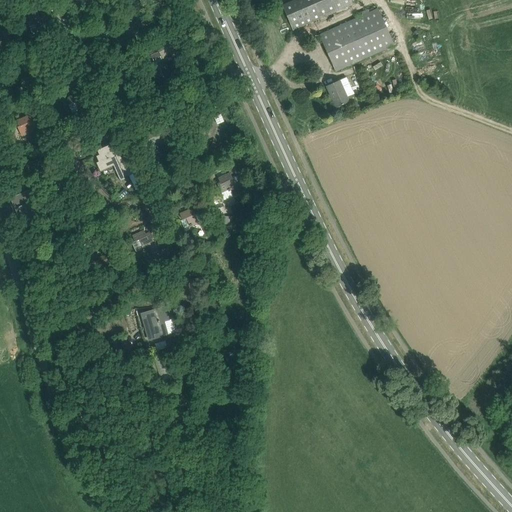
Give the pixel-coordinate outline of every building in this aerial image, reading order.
[(293,30),(338,11),(353,4),(352,1),(353,0),(294,0),(282,5),(293,30)] [(48,24),(46,20),(52,17),(47,7),(29,15),(32,21),(36,19),(39,26),(39,28),(48,24)] [(394,44),(378,9),(319,35),(335,71),(394,44)] [(161,50),(159,51),(164,61),(182,52),(178,43),(173,45),(171,40),(159,45),(161,50)] [(126,70),(114,75),(117,81),(121,79),(124,86),(123,87),(124,89),(137,84),(133,74),(129,76),(126,70)] [(340,80),(326,86),(336,107),(350,101),(340,80)] [(69,105),(73,113),(79,111),(91,105),(87,96),(83,98),(81,92),(69,98),(71,103),(69,105)] [(223,121),(220,113),(213,115),(217,124),(223,121)] [(28,133),(37,129),(40,128),(36,119),(32,121),(30,115),(18,120),(20,126),(25,124),(28,131),(27,131),(28,133)] [(197,126),(199,131),(198,132),(201,140),(206,137),(207,139),(215,135),(214,131),(216,130),(213,124),(211,125),(209,121),(197,126)] [(111,132),(117,130),(114,125),(109,127),(102,130),(104,135),(111,132)] [(155,145),(156,147),(169,141),(165,131),(160,134),(157,129),(146,134),(148,139),(146,140),(150,148),(155,145)] [(130,157),(123,160),(115,142),(98,149),(100,154),(97,155),(99,161),(96,162),(100,171),(114,165),(120,181),(126,179),(125,177),(136,172),(130,157)] [(50,183),(55,181),(58,188),(57,189),(58,190),(70,185),(66,176),(62,178),(60,172),(47,177),(50,183)] [(218,178),(221,184),(218,185),(222,193),(228,190),(229,192),(243,185),(238,175),(232,177),(230,173),(218,178)] [(21,194),(11,198),(26,232),(36,227),(32,219),(37,216),(30,202),(25,204),(21,194)] [(190,227),(199,223),(196,214),(195,214),(192,209),(180,214),(183,220),(187,218),(191,225),(190,225),(190,227)] [(232,226),(233,217),(225,216),(224,225),(232,226)] [(133,236),(135,241),(140,239),(143,246),(142,247),(143,249),(155,243),(151,234),(147,236),(144,230),(133,236)] [(179,259),(179,257),(173,245),(159,251),(152,254),(158,267),(159,268),(165,265),(179,259)] [(85,258),(92,273),(110,265),(105,255),(99,257),(97,253),(85,258)] [(45,275),(58,269),(54,260),(50,262),(47,256),(35,262),(38,267),(42,265),(45,272),(44,273),(45,275)] [(171,277),(164,280),(168,289),(175,286),(171,277)] [(142,313),(150,340),(168,334),(165,321),(170,320),(166,306),(142,313)] [(181,357),(185,352),(182,346),(175,346),(172,351),(175,357),(181,357)] [(112,369),(110,375),(120,377),(122,372),(112,369)]
